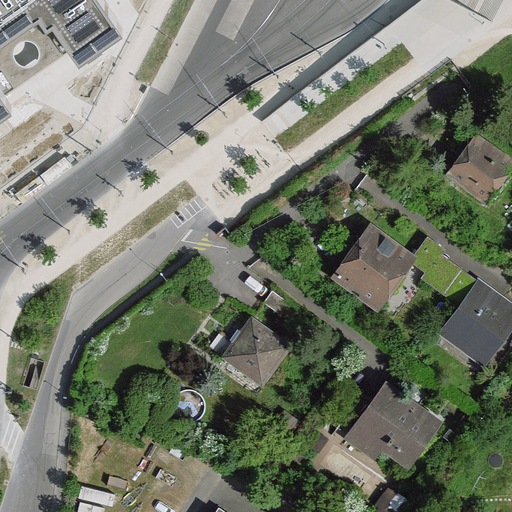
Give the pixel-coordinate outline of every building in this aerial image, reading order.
[(0,0),(0,115),(12,107),(0,90),(64,45),(77,63),(124,31),(104,0),(0,0)] [(511,0),(421,0),(386,27),(401,45),(413,58),(428,77),(511,13),(511,0)] [(511,165),(511,161),(477,136),(451,172),(487,199),(511,165)] [(413,258),(371,226),(336,275),(379,306),(411,260),(413,258)] [(460,305),(479,280),(443,253),(446,249),(429,237),(413,258),(411,260),(427,271),(423,277),(455,301),(460,305)] [(299,309),(273,290),(264,302),(291,321),(299,309)] [(511,318),(511,313),(480,290),(452,329),(485,354),(511,318)] [(290,345),(253,319),(226,355),(263,383),(290,345)] [(439,421),(388,385),(374,405),(359,426),(383,443),(409,462),(439,421)] [(337,429),(350,439),(359,426),(374,405),(361,396),(337,429)] [(374,455),(383,443),(359,426),(350,439),(374,455)] [(379,506),(378,510),(382,511),(412,511),(417,507),(393,490),(389,495),(386,492),(377,505),(379,506)]
